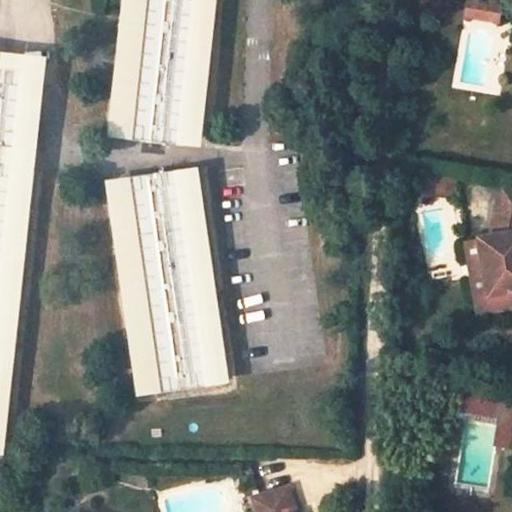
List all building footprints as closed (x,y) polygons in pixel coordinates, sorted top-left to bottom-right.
[(153,0),(134,147),(191,155),(209,0),(153,0)] [(504,4),(480,0),(469,0),(467,17),(501,22),(504,4)] [(0,84),(34,88),(36,71),(0,67),(0,84)] [(0,147),(27,151),(34,88),(0,84),(0,147)] [(0,164),(25,168),(27,151),(0,147),(0,164)] [(0,378),(25,169),(25,168),(0,164),(0,378)] [(458,178),(427,174),(424,192),(456,196),(458,178)] [(134,183),(163,401),(219,393),(188,175),(134,183)] [(511,185),(504,184),(494,235),(471,238),(478,296),(480,311),(511,307),(511,185)] [(511,390),(467,383),(465,395),(455,394),(451,414),(501,422),(500,428),(498,440),(511,442),(511,390)] [(297,511),(290,488),(260,499),(264,511),(297,511)]
